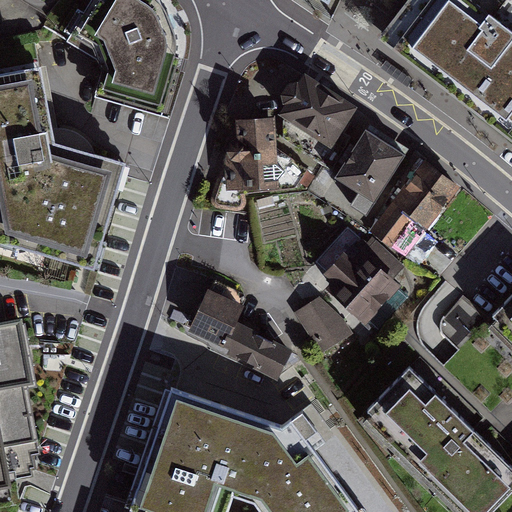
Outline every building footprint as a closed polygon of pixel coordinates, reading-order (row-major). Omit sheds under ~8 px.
[(165,0),(88,0),(68,33),(109,58),(102,97),(167,117),(181,64),(186,44),(165,0)] [(511,0),(406,0),(380,33),(446,89),(477,114),(511,144),(511,0)] [(38,69),(0,75),(0,253),(91,275),(111,202),(121,165),(52,145),(38,69)] [(356,109),(303,76),(279,114),(331,147),(356,109)] [(280,141),(274,113),(236,116),(238,144),(229,145),(215,199),(243,200),(243,192),(300,189),(316,170),(280,141)] [(366,124),(335,174),(376,199),(407,149),(366,124)] [(459,186),(424,159),(370,227),(405,255),(459,186)] [(400,284),(359,243),(323,278),(364,319),(400,284)] [(295,309),(322,353),(351,335),(325,291),(295,309)] [(511,291),(484,320),(511,351),(511,291)] [(242,309),(208,293),(190,331),(224,347),(234,326),(242,309)] [(0,511),(0,507),(19,504),(19,489),(11,438),(37,434),(28,374),(33,373),(24,317),(0,321),(0,511)] [(228,354),(276,377),(289,353),(234,326),(224,347),(230,350),(228,354)] [(497,511),(511,498),(511,472),(406,365),(356,414),(451,511),(497,511)] [(282,425),(167,384),(129,511),(206,511),(217,482),(254,493),(265,511),(361,511),(315,452),(326,443),(301,412),(282,425)]
